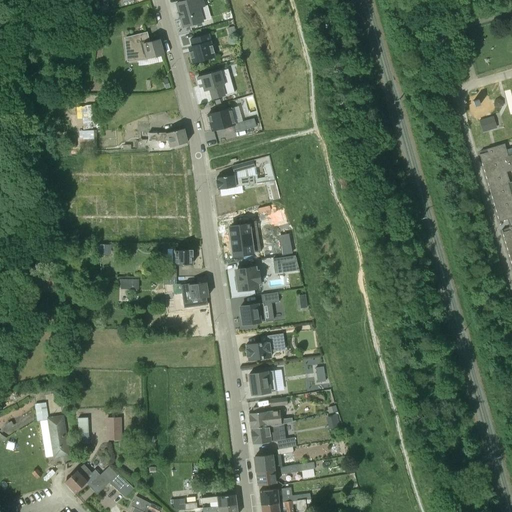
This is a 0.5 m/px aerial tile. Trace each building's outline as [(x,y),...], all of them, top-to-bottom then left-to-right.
[(201,0),(188,0),(176,3),(179,13),(178,13),(180,19),(183,27),(202,22),(198,8),(203,7),(201,0)] [(99,6),(100,8),(101,14),(108,12),(106,4),(99,6)] [(452,18),(432,24),(435,34),(455,28),(452,18)] [(234,26),(227,28),(229,36),(236,34),(234,26)] [(455,29),(435,35),(438,46),(458,40),(455,29)] [(208,35),(190,39),(192,46),(188,47),(193,63),(214,57),(208,35)] [(146,59),(146,60),(164,55),(160,39),(150,42),(143,44),(143,41),(126,42),(126,50),(135,49),(136,53),(135,53),(136,60),(146,59)] [(228,69),(197,78),(199,87),(203,86),(204,91),(209,90),(212,99),(234,93),(228,69)] [(219,110),(231,108),(230,102),(218,104),(219,110)] [(230,109),(207,115),(211,131),(233,125),(235,125),(234,124),(230,109)] [(484,131),(499,128),(496,115),(482,119),(484,131)] [(79,131),(79,150),(97,150),(96,133),(101,133),(100,116),(83,116),(83,131),(79,131)] [(254,119),(234,124),(235,125),(233,125),(235,133),(256,127),(254,119)] [(167,141),(169,147),(187,143),(184,129),(166,133),(148,133),(148,141),(157,141),(167,141)] [(511,181),(509,182),(506,172),(511,170),(511,154),(507,156),(504,144),(486,149),(487,152),(479,154),(499,221),(507,219),(509,227),(501,230),(511,266),(511,181)] [(218,189),(236,187),(254,184),(252,168),(271,163),(269,156),(232,166),(234,175),(216,178),(218,189)] [(273,200),(280,199),(276,184),(270,186),(273,200)] [(251,244),(249,228),(249,226),(238,227),(229,228),(233,256),(253,253),(253,252),(259,252),(257,244),(252,244),(251,244)] [(111,245),(98,244),(97,254),(110,255),(111,245)] [(282,254),(292,252),(290,244),(281,246),(282,254)] [(174,256),(174,264),(192,264),(192,250),(175,250),(175,247),(163,247),(163,256),(174,256)] [(299,270),(296,261),(281,263),(282,272),(299,270)] [(256,267),(237,270),(235,270),(238,291),(258,288),(258,284),(261,284),(259,271),(256,271),(256,267)] [(128,289),(128,279),(121,279),(118,279),(118,288),(121,288),(121,289),(128,289)] [(182,290),(184,300),(208,296),(206,283),(196,284),(188,285),(188,284),(180,284),(181,290),(182,290)] [(242,324),(260,322),(265,321),(263,304),(240,307),(242,324)] [(282,334),(266,336),(267,342),(246,345),(246,348),(245,348),(247,357),(248,360),(271,357),(270,352),(284,350),(282,334)] [(316,375),(324,374),(323,366),(315,368),(316,375)] [(273,371),(249,374),(250,382),(251,387),(252,395),(276,391),(273,371)] [(287,405),(286,397),(270,399),(271,407),(287,405)] [(278,425),(292,421),(292,417),(270,419),(270,422),(268,422),(267,411),(248,413),(250,428),(278,425)] [(338,421),(337,414),(328,416),(330,423),(338,421)] [(47,418),(52,448),(54,457),(69,455),(62,415),(47,418)] [(92,443),(92,417),(83,417),(82,443),(92,443)] [(106,417),(106,440),(121,439),(121,417),(106,417)] [(278,425),(250,428),(252,443),(271,441),(269,432),(279,431),(278,425)] [(278,449),(296,446),(295,437),(276,440),(278,449)] [(296,446),(278,449),(277,449),(277,455),(293,452),(293,450),(299,449),(298,446),(296,446)] [(275,469),(274,468),(273,454),(254,457),(256,471),(275,469)] [(258,484),(277,482),(276,475),(296,472),(301,471),(303,478),(314,477),(313,469),(314,469),(313,462),(295,465),(274,468),(275,469),(256,471),(258,484)] [(99,475),(95,470),(91,473),(84,465),(65,483),(74,493),(86,482),(91,487),(92,487),(100,480),(97,477),(99,475)] [(110,465),(99,475),(97,477),(100,480),(92,487),(98,493),(118,474),(110,465)] [(127,494),(135,486),(120,472),(112,480),(127,494)] [(277,489),(259,491),(261,505),(290,501),(305,499),(305,500),(310,499),(310,494),(300,495),(300,494),(278,497),(277,489)] [(342,497),(343,503),(355,501),(354,494),(342,497)] [(210,507),(236,505),(235,495),(225,496),(201,498),(202,503),(210,502),(210,507)] [(136,496),(136,497),(131,506),(143,511),(159,511),(161,508),(151,503),(150,503),(136,496)] [(293,511),(292,504),(296,504),(296,511),(306,511),(306,510),(312,509),(312,504),(306,505),(305,500),(305,499),(290,501),(261,505),(261,511),(293,511)]
